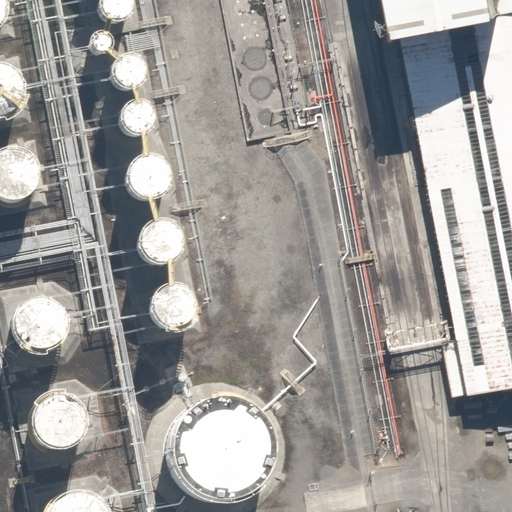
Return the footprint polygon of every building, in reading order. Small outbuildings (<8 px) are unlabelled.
[(129,6),(127,1),(125,0),(100,0),(99,2),(97,6),(97,11),(98,16),(101,20),(104,24),(109,26),(115,26),(120,25),(125,22),(128,17),(129,12),(129,6)] [(260,0),(230,0),(259,133),(287,128),(260,0)] [(511,0),(398,0),(405,34),(511,12),(511,0)] [(511,14),(405,35),(477,395),(511,388),(511,14)] [(107,47),(106,44),(104,42),(102,40),(99,39),(96,39),(94,40),(91,42),(90,45),(89,47),(89,50),(91,53),(93,55),(95,56),(98,57),(101,56),(104,55),(105,53),(107,50),(107,47)] [(142,73),(139,68),(135,64),(130,62),(124,61),(120,62),(115,65),(112,69),(110,74),(110,78),(111,83),(113,88),(117,91),(122,93),(127,94),(133,92),(138,89),(141,84),(142,79),(142,73)] [(0,123),(4,122),(11,118),(17,111),(21,103),(22,94),(19,85),(14,78),(7,72),(0,70),(0,123)] [(151,119),(148,114),(144,110),(139,108),(133,107),(128,109),(124,111),(121,115),(119,120),(118,125),(120,130),(122,134),(126,137),(131,139),(136,140),(142,138),(146,135),(150,130),(151,125),(151,119)] [(29,162),(22,156),(13,154),(4,154),(0,155),(0,206),(1,207),(10,208),(19,206),(27,202),(33,195),(36,187),(37,178),(34,169),(29,162)] [(160,168),(154,164),(148,162),(141,162),(134,165),(129,170),(125,176),(124,184),(126,191),(129,197),(135,202),(142,204),(149,204),(155,202),(161,198),(165,193),(167,186),(166,179),(164,173),(160,168)] [(172,232),(166,228),(160,226),(153,227),(146,229),(141,234),(137,240),(136,248),(137,255),(141,261),(147,266),(153,268),(161,268),(167,266),(173,262),(176,257),(178,250),(178,243),(176,237),(172,232)] [(184,296),(179,292),(172,291),(165,291),(159,294),(153,298),(150,305),(149,312),(150,319),(154,325),(159,330),(166,333),(173,333),(180,330),(185,326),(189,321),(191,314),(191,308),(189,301),(184,296)] [(50,306),(42,303),(32,303),(25,306),(18,311),(13,318),(11,326),(11,334),(14,342),(19,348),(26,353),(34,356),(43,355),(51,352),(58,346),(62,338),(64,329),(62,320),(57,312),(50,306)] [(69,404),(60,401),(51,401),(43,404),(37,409),(32,415),(30,423),(30,432),(33,440),(38,446),(44,451),(52,453),(62,453),(70,449),(77,443),(81,435),(82,426),(81,417),(76,410),(69,404)] [(253,413),(237,404),(220,401),(203,403),(187,411),(175,423),(168,439),(165,456),(169,473),(178,488),(191,500),(207,506),(225,507),(242,502),(257,492),(267,477),(272,460),(271,443),(265,426),(253,413)] [(103,511),(100,507),(92,501),(82,497),(71,497),(61,501),(53,507),(49,511),(103,511)]
